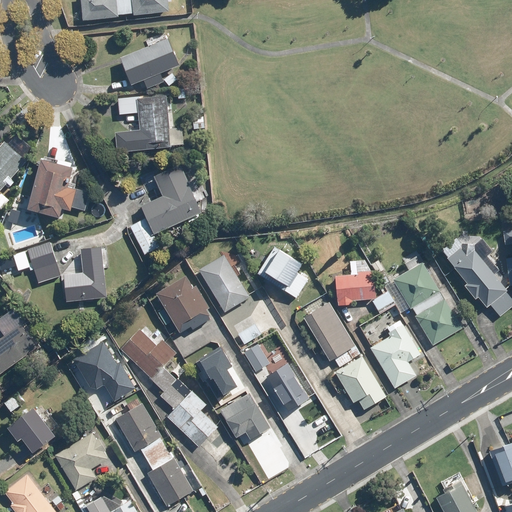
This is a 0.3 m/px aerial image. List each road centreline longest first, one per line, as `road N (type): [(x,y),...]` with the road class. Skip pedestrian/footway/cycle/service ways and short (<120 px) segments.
road 1 (residential): [(276,511),(511,373)]
road 2 (residential): [(32,0),(67,73),(66,90),(51,95),(35,86),(13,49),(8,0)]
